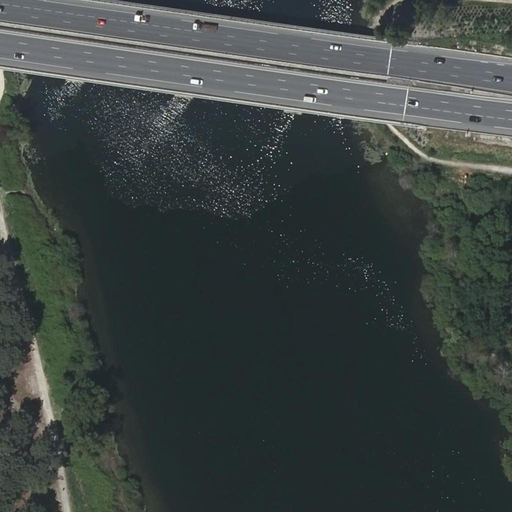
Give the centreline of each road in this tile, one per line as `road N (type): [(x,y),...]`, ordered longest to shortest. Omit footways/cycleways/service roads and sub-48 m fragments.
road 1 (motorway): [(511,80),(0,5)]
road 2 (motorway): [(0,44),(511,115)]
